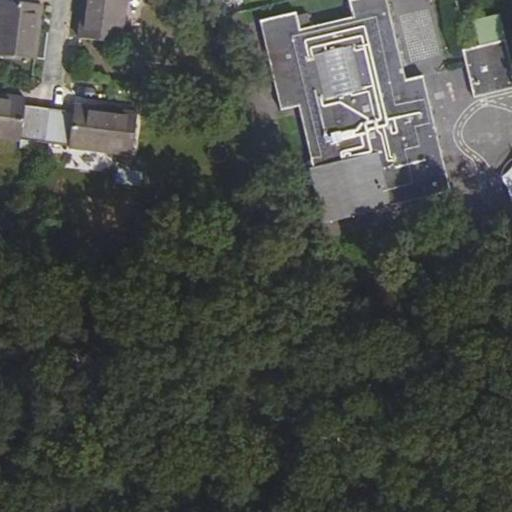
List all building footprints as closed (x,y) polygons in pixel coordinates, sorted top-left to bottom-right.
[(5,0),(6,3),(2,2),(0,14),(0,58),(38,63),(44,8),(38,7),(39,0),(5,0)] [(88,0),(83,45),(122,50),(128,0),(88,0)] [(280,113),(296,109),(311,171),(373,157),(381,190),(446,176),(423,79),(404,83),(384,0),(359,0),(349,3),(353,19),(299,30),(296,14),(259,23),(280,113)] [(462,53),(474,100),(511,89),(511,82),(503,43),(462,53)] [(76,116),(24,110),(25,103),(0,100),(0,143),(20,146),(21,143),(72,149),(72,152),(135,160),(139,117),(77,110),(76,116)] [(446,176),(381,190),(386,210),(450,193),(446,176)]
